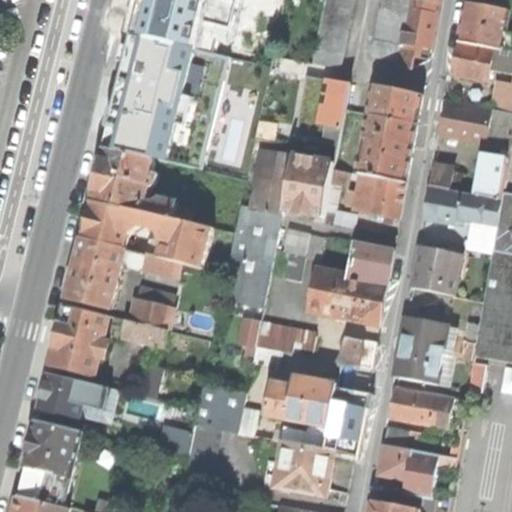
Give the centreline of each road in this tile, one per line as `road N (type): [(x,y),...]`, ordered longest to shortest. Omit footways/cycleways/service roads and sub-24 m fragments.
road 1 (residential): [(357,511),(451,0)]
road 2 (tertiary): [(105,0),(31,299)]
road 3 (tertiary): [(31,299),(0,425)]
